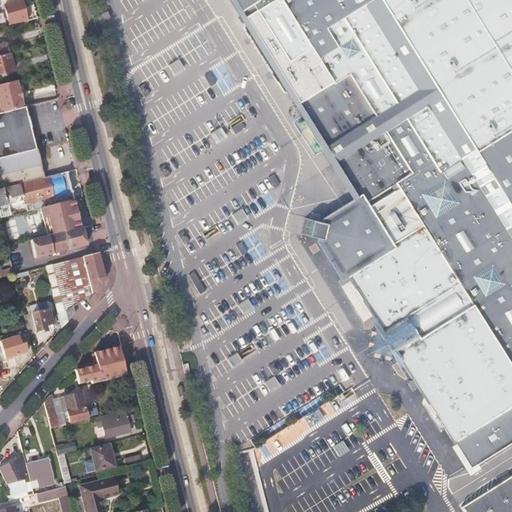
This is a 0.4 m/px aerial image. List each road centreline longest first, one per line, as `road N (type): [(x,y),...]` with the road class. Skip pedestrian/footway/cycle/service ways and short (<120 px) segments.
road 1 (tertiary): [(59,0),(133,284)]
road 2 (tertiary): [(133,284),(189,511)]
road 3 (residential): [(0,421),(133,284)]
